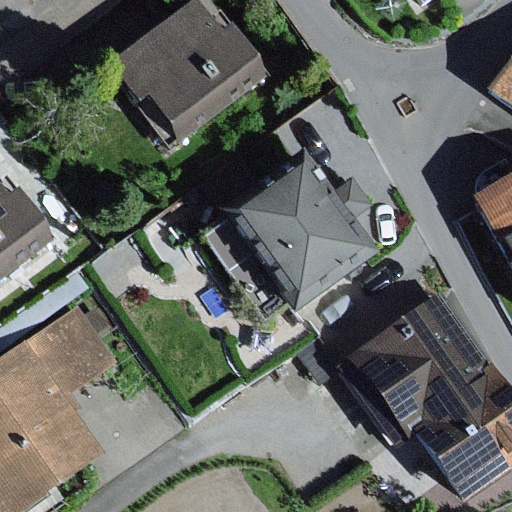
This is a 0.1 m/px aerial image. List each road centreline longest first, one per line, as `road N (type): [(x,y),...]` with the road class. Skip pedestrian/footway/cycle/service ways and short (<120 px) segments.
road 1 (residential): [(420,185),(511,359)]
road 2 (residential): [(420,185),(442,120),(485,51)]
road 3 (residential): [(356,66),(420,185)]
road 4 (residential): [(356,66),(398,75),(485,51)]
